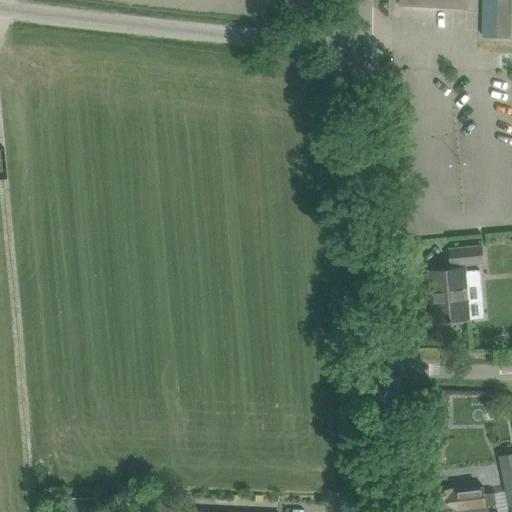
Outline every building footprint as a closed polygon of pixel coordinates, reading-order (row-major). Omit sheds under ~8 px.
[(511,0),(484,0),(484,36),(511,37),(511,0)] [(484,245),(470,247),(450,248),(452,269),(434,270),(436,303),(432,304),(434,322),(470,319),(468,298),(466,264),(485,262),(484,245)] [(511,441),(507,418),(496,421),(503,452),(511,450),(511,441)] [(511,510),(511,453),(500,456),(511,511),(511,510)] [(426,492),(428,511),(489,511),(489,505),(497,504),(495,492),(485,493),(484,487),(455,490),(454,488),(426,492)] [(92,511),(93,498),(73,498),(72,511),(92,511)]
